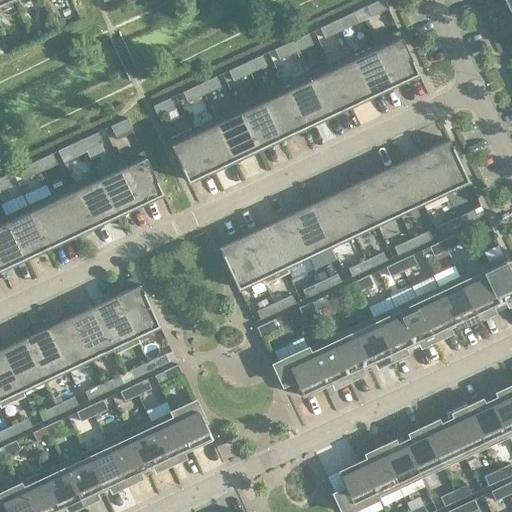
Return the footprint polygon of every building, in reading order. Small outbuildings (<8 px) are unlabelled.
[(388,8),(383,0),(378,0),(366,6),(371,16),(388,8)] [(358,22),(353,12),(336,20),(341,30),(358,22)] [(341,30),(336,20),(320,28),(324,38),(341,30)] [(418,72),(398,31),(375,42),(394,83),(418,72)] [(312,44),(307,33),(291,41),(295,52),(312,44)] [(295,52),(291,41),(274,49),(279,59),(295,52)] [(394,83),(375,42),(352,53),(371,94),(394,83)] [(371,94),(352,53),(329,63),(348,105),(371,94)] [(262,55),(245,63),(250,73),(266,65),(262,55)] [(250,73),(245,63),(228,71),(233,81),(250,73)] [(348,105),(329,63),(306,74),(325,116),(348,105)] [(325,116),(306,74),(283,85),(302,126),(325,116)] [(216,76),(199,84),(204,94),(221,86),(216,76)] [(204,94),(199,84),(182,92),(187,102),(204,94)] [(302,126),(283,85),(260,96),(280,137),(302,126)] [(280,137),(260,96),(237,106),(257,148),(280,137)] [(169,98),(153,106),(157,116),(174,108),(169,98)] [(257,148),(237,106),(214,117),(234,158),(257,148)] [(234,158),(214,117),(192,128),(211,169),(234,158)] [(132,128),(127,118),(110,126),(115,136),(132,128)] [(211,169),(192,128),(168,139),(187,180),(211,169)] [(102,142),(97,132),(81,140),(85,150),(102,142)] [(468,180),(449,139),(425,150),(445,192),(468,180)] [(85,150),(81,140),(64,147),(69,158),(85,150)] [(445,192),(425,150),(402,161),(422,202),(445,192)] [(143,151),(119,162),(138,203),(162,192),(143,151)] [(57,163),(52,153),(35,161),(40,171),(57,163)] [(40,171),(35,161),(18,169),(23,179),(40,171)] [(422,202),(402,161),(380,171),(399,213),(422,202)] [(138,203),(119,162),(96,172),(115,214),(138,203)] [(399,213),(380,171),(357,182),(376,224),(399,213)] [(115,214),(96,172),(73,183),(93,225),(115,214)] [(6,175),(0,177),(0,189),(11,185),(6,175)] [(376,224),(357,182),(334,193),(353,234),(376,224)] [(93,225),(73,183),(50,194),(70,235),(93,225)] [(353,234),(334,193),(311,204),(330,245),(353,234)] [(70,235),(50,194),(27,205),(47,246),(70,235)] [(330,245),(311,204),(288,214),(307,256),(330,245)] [(47,246),(27,205),(4,215),(24,257),(47,246)] [(474,209),(457,217),(460,225),(478,217),(474,209)] [(307,256),(288,214),(265,225),(288,273),(289,272),(286,266),(307,256)] [(24,257),(4,215),(0,217),(0,265),(1,268),(24,257)] [(460,225),(457,217),(439,225),(443,233),(460,225)] [(477,235),(491,229),(487,219),(470,227),(471,227),(473,226),(477,235)] [(288,273),(265,225),(242,236),(265,284),(288,273)] [(428,230),(411,238),(415,246),(432,238),(428,230)] [(459,233),(442,240),(447,250),(460,243),(456,234),(459,233)] [(265,284),(242,236),(218,247),(238,288),(260,278),(264,284),(265,284)] [(415,246),(411,238),(394,246),(397,255),(415,246)] [(447,250),(442,240),(426,248),(429,247),(433,256),(447,250)] [(383,252),(365,260),(369,268),(386,260),(383,252)] [(415,253),(399,261),(403,270),(417,264),(412,255),(415,253)] [(511,273),(504,256),(481,267),(498,303),(505,300),(507,304),(511,302),(511,273)] [(369,268),(365,260),(348,268),(352,276),(369,268)] [(403,270),(399,261),(382,268),(383,269),(385,267),(389,276),(403,270)] [(498,303),(481,267),(460,277),(479,318),(493,311),(491,306),(498,303)] [(337,273),(319,281),(323,289),(341,281),(337,273)] [(371,274),(355,281),(359,291),(373,284),(369,275),(371,274)] [(479,318),(460,277),(438,287),(455,324),(462,320),(464,325),(479,318)] [(323,289),(319,281),(302,289),(306,297),(323,289)] [(359,291),(355,281),(339,289),(342,288),(346,297),(359,291)] [(140,284),(116,295),(138,343),(140,342),(137,336),(159,325),(140,284)] [(455,324),(438,287),(416,297),(435,338),(450,331),(448,327),(455,324)] [(328,294),(311,301),(316,311),(330,305),(325,296),(328,294)] [(138,343),(116,295),(93,306),(116,354),(138,343)] [(291,295),(274,303),(277,311),(295,303),(291,295)] [(435,338),(416,297),(394,308),(411,344),(418,341),(420,345),(435,338)] [(316,311),(311,301),(295,309),(298,308),(302,317),(316,311)] [(277,311),(274,303),(256,311),(260,319),(277,311)] [(116,354),(93,306),(70,316),(90,358),(111,348),(114,354),(116,354)] [(411,344),(394,308),(372,318),(391,359),(406,352),(404,347),(411,344)] [(307,326),(320,320),(316,311),(302,317),(307,326)] [(90,358),(70,316),(47,327),(67,369),(90,358)] [(277,318),(256,327),(261,337),(279,328),(275,319),(277,318)] [(391,359),(372,318),(350,328),(368,364),(374,361),(376,366),(391,359)] [(67,369),(47,327),(25,338),(44,379),(67,369)] [(368,364),(350,328),(329,338),(348,379),(363,372),(361,368),(368,364)] [(44,379),(25,338),(2,348),(24,397),(25,396),(22,389),(44,379)] [(348,379),(329,338),(307,348),(324,385),(331,382),(333,386),(348,379)] [(24,397),(2,348),(0,349),(0,404),(1,407),(24,397)] [(324,385),(307,348),(285,358),(284,359),(274,364),(283,384),(294,379),(302,396),(303,395),(324,385)] [(165,354),(147,362),(151,370),(168,362),(165,354)] [(151,370),(147,362),(130,370),(134,378),(151,370)] [(160,373),(162,372),(167,381),(182,374),(177,364),(160,373)] [(119,375),(102,383),(105,391),(123,383),(119,375)] [(149,378),(133,385),(137,395),(151,388),(147,379),(149,378)] [(105,391),(102,383),(84,391),(88,399),(105,391)] [(137,395),(133,385),(117,393),(120,392),(124,401),(137,395)] [(511,434),(511,388),(510,385),(495,392),(497,396),(491,400),(508,436),(511,434)] [(73,397),(56,405),(60,413),(77,404),(73,397)] [(106,398),(89,406),(94,415),(107,409),(103,400),(106,398)] [(482,398),(467,406),(486,446),(508,436),(491,400),(484,403),(482,398)] [(193,402),(172,412),(189,448),(211,438),(212,438),(194,401),(193,401),(193,402)] [(60,413),(56,405),(39,413),(42,421),(60,413)] [(94,415),(89,406),(73,413),(73,414),(76,412),(80,421),(94,415)] [(486,446),(467,406),(451,413),(454,417),(447,420),(464,457),(486,446)] [(189,448),(172,412),(150,422),(169,463),(184,456),(182,451),(189,448)] [(27,418),(10,426),(14,434),(31,426),(27,418)] [(62,419),(46,426),(50,436),(64,429),(59,420),(62,419)] [(438,419),(423,426),(442,467),(464,457),(447,420),(440,423),(438,419)] [(169,463),(150,422),(128,432),(146,469),(152,465),(155,470),(169,463)] [(0,440),(14,434),(10,426),(0,430),(0,440)] [(50,436),(46,426),(29,434),(30,434),(32,433),(36,442),(50,436)] [(442,467),(423,426),(408,433),(410,437),(403,441),(420,477),(442,467)] [(146,469),(128,432),(107,442),(126,483),(141,476),(139,472),(146,469)] [(20,449),(16,440),(19,439),(2,446),(7,456),(20,449)] [(394,439),(379,446),(399,487),(420,477),(403,441),(396,444),(394,439)] [(126,483),(107,442),(85,453),(102,489),(109,486),(111,490),(126,483)] [(399,487),(379,446),(365,453),(367,458),(360,461),(377,497),(399,487)] [(102,489),(85,453),(63,463),(82,504),(97,497),(95,492),(102,489)] [(377,497),(360,461),(338,471),(337,471),(345,488),(334,493),(342,511),(345,511),(354,508),(355,508),(377,497)] [(82,504),(63,463),(41,473),(58,509),(65,506),(67,511),(82,504)] [(511,467),(510,463),(497,470),(501,479),(511,474),(511,467)] [(501,479),(497,470),(483,476),(487,485),(485,486),(485,487),(501,479)] [(52,511),(58,509),(41,473),(19,483),(32,511),(52,511)] [(32,511),(19,483),(0,492),(0,511),(32,511)] [(467,484),(453,490),(457,500),(474,492),(473,492),(471,493),(467,484)] [(508,494),(504,485),(488,492),(488,493),(490,491),(494,500),(508,494)] [(457,500),(453,490),(439,497),(444,506),(441,507),(457,500)] [(476,498),(460,505),(463,511),(469,511),(478,508),(474,499),(476,498)]
